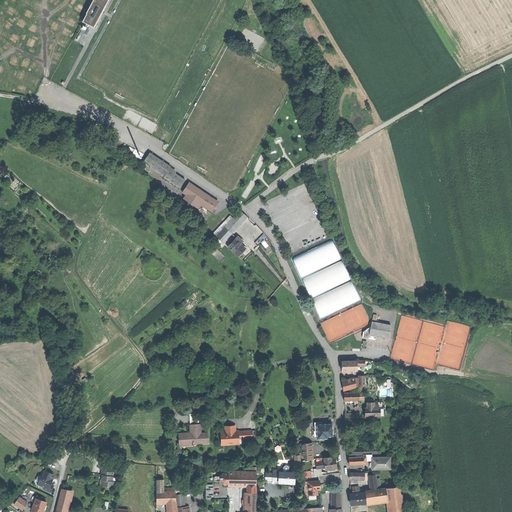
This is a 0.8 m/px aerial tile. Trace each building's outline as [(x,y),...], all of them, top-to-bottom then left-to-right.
[(83,21),(96,28),(103,14),(102,13),(104,10),(105,11),(110,0),(93,0),(93,2),(94,5),(92,7),(90,7),(83,21)] [(150,152),(145,161),(166,175),(164,178),(180,188),(185,179),(169,169),(171,166),(150,152)] [(189,183),(183,192),(190,197),(188,201),(195,206),(198,202),(212,211),(218,203),(189,183)] [(217,236),(224,242),(231,235),(248,217),(241,211),(217,236)] [(245,248),(231,235),(224,242),(239,255),(245,248)] [(293,258),(321,319),(362,301),(333,240),(293,258)] [(215,256),(221,252),(218,248),(212,251),(215,256)] [(375,336),(389,339),(391,326),(373,322),(372,328),(370,335),(375,336)] [(374,341),(375,336),(370,335),(372,328),(364,332),(363,339),(374,341)] [(342,366),(342,371),(352,370),(356,370),(357,370),(357,366),(357,361),(342,361),(342,366)] [(342,381),(344,391),(359,387),(359,376),(354,377),(355,378),(342,381)] [(366,412),(366,417),(378,417),(378,405),(374,405),(374,402),(367,403),(367,408),(366,408),(366,412)] [(323,420),(323,423),(323,424),(332,424),(332,429),(335,429),(335,419),(323,420)] [(194,444),(208,443),(208,434),(201,434),(200,424),(199,424),(191,425),(190,425),(190,433),(179,433),(179,445),(188,445),(193,445),(193,446),(194,446),(194,444)] [(317,439),(327,439),(327,436),(332,436),(332,433),(332,429),(332,424),(323,424),(317,424),(317,430),(317,439)] [(221,432),(221,444),(235,444),(235,439),(238,439),(238,431),(235,431),(232,431),(232,426),(229,426),(225,426),(226,431),(221,432)] [(251,430),(242,431),(242,438),(252,438),(251,430)] [(301,448),(302,455),(306,455),(306,459),(313,459),(312,450),(312,443),(306,443),(306,440),(299,440),(299,448),(301,448)] [(372,460),(372,463),(373,463),(373,457),(373,454),(363,454),(363,457),(364,464),(366,462),(366,460),(372,460)] [(372,465),(372,469),(390,468),(390,457),(373,457),(373,463),(372,463),(372,465)] [(334,468),(336,468),(336,463),(335,458),(331,459),(324,460),(325,469),(329,469),(334,468)] [(113,471),(102,469),(101,474),(102,474),(101,478),(100,484),(104,485),(113,487),(114,481),(111,480),(113,471)] [(43,489),(51,492),(52,489),(54,485),(51,484),(52,482),(51,481),(52,479),(51,478),(53,474),(52,473),(51,472),(48,470),(46,471),(45,470),(43,475),(42,474),(41,476),(42,477),(39,482),(38,484),(44,487),(43,489)] [(246,472),(228,472),(228,473),(228,484),(228,486),(256,486),(256,472),(246,472)] [(279,483),(294,484),(295,472),(287,472),(283,472),(279,472),(279,481),(279,483)] [(369,475),(371,489),(378,488),(376,474),(373,474),(369,475)] [(169,501),(170,511),(177,511),(177,507),(178,507),(177,506),(175,494),(175,491),(164,492),(164,479),(156,479),(157,502),(169,501)] [(319,480),(307,481),(308,495),(317,494),(317,488),(320,488),(319,483),(319,480)] [(399,486),(392,487),(395,511),(403,511),(402,494),(400,494),(399,486)] [(387,500),(388,511),(395,511),(392,487),(385,488),(387,500)] [(57,511),(58,511),(66,511),(72,490),(63,488),(57,511)] [(366,503),(387,500),(385,488),(365,491),(365,492),(366,503)] [(332,490),(332,509),(341,509),(341,490),(332,490)] [(351,505),(366,503),(365,492),(350,494),(351,499),(351,505)] [(175,494),(177,506),(185,504),(183,493),(175,494)] [(247,493),(246,511),(255,511),(256,493),(247,493)] [(32,511),(35,511),(42,511),(44,509),(46,502),(39,500),(40,496),(37,495),(32,511)] [(20,508),(23,510),(27,503),(19,497),(18,498),(15,504),(20,508)]
